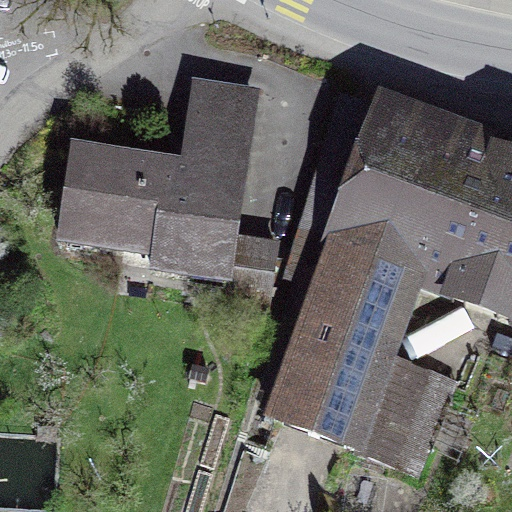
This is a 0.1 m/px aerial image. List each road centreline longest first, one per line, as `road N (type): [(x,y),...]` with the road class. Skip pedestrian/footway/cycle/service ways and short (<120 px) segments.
road 1 (residential): [(175,0),(64,78),(0,104)]
road 2 (tertiary): [(511,47),(453,38),(338,0)]
